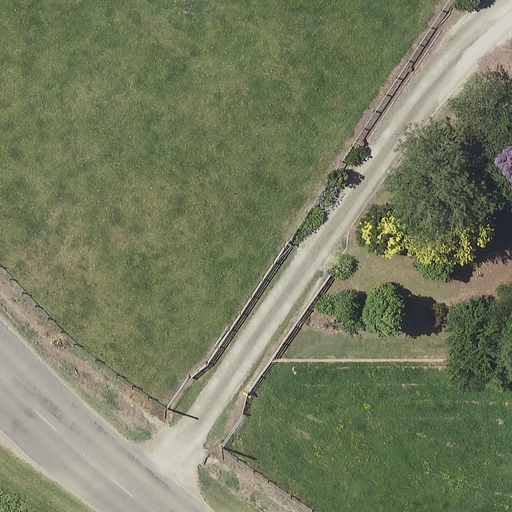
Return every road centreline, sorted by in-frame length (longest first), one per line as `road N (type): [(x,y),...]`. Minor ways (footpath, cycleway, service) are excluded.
road 1 (unknown): [(127,496),(251,297),(436,50),(491,0)]
road 2 (unclassified): [(0,371),(148,511)]
